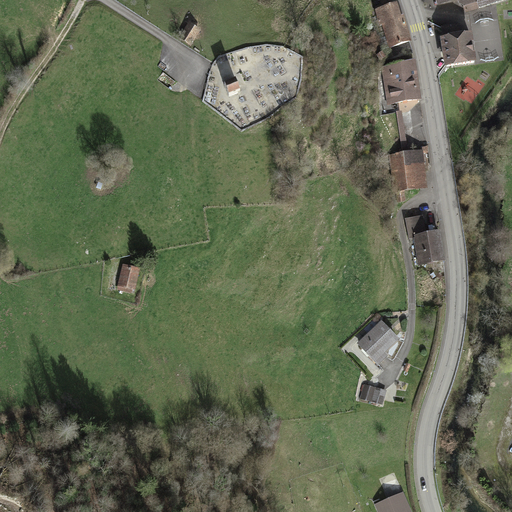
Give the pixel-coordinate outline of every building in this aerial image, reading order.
[(435,0),(437,5),(452,0),(457,0),(458,3),(463,6),(465,13),(502,0),(435,0)] [(397,1),(374,9),(388,49),(390,49),(393,57),(411,51),(408,41),(410,40),(397,1)] [(189,22),(178,37),(190,46),(201,30),(189,22)] [(471,31),(439,35),(443,66),(475,62),(471,31)] [(382,50),(376,54),(380,60),(386,56),(382,50)] [(421,99),(414,60),(380,66),(387,105),(421,99)] [(240,89),(235,78),(224,82),(229,93),(240,89)] [(423,150),(388,154),(393,190),(396,190),(404,189),(427,188),(423,150)] [(397,202),(405,201),(404,189),(396,190),(397,202)] [(426,236),(422,215),(405,218),(409,239),(426,236)] [(440,229),(412,235),(418,266),(444,260),(440,229)] [(123,264),(117,289),(131,293),(132,288),(135,289),(140,268),(123,264)] [(381,319),(355,343),(377,366),(388,355),(386,352),(400,339),(381,319)] [(386,391),(364,384),(360,398),(382,405),(386,391)] [(411,511),(403,492),(373,504),(376,511),(411,511)]
